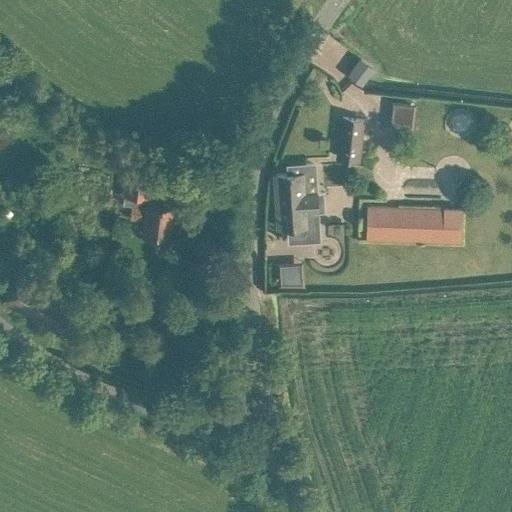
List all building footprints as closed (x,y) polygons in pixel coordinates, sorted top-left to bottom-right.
[(348,73),(361,82),(373,66),(360,57),(348,73)] [(383,98),(382,121),(414,123),(416,100),(383,98)] [(337,155),(357,158),(364,119),(344,115),(337,155)] [(148,197),(152,165),(126,162),(122,194),(148,197)] [(303,171),(275,173),(278,226),(288,225),(289,240),(318,239),(315,187),(313,187),(314,191),(304,192),(303,171)] [(171,205),(152,202),(147,202),(146,204),(131,202),(130,216),(145,218),(143,235),(167,238),(171,205)] [(367,237),(387,237),(459,239),(460,207),(368,205),(367,237)] [(280,282),(302,281),(301,261),(279,262),(280,282)] [(66,333),(75,315),(81,303),(17,271),(1,302),(53,329),(56,327),(66,333)]
